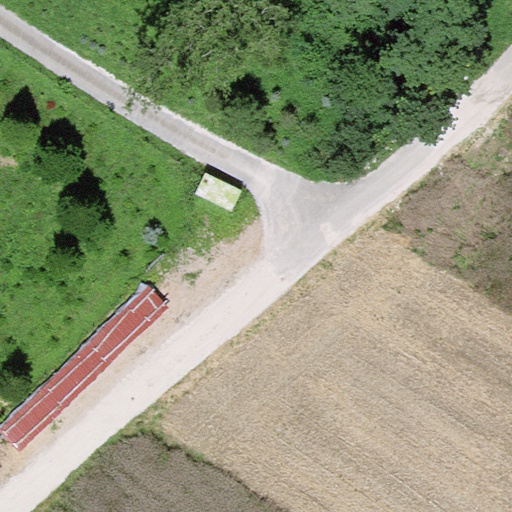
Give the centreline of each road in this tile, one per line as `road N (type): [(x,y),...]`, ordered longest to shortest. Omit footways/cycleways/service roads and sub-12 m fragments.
road 1 (track): [(19,511),(511,58)]
road 2 (track): [(337,221),(0,19)]
